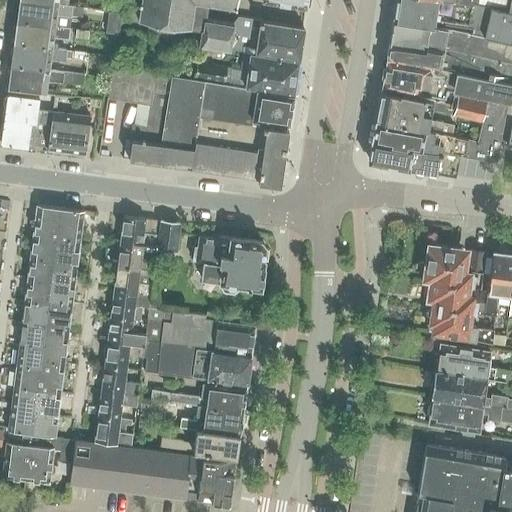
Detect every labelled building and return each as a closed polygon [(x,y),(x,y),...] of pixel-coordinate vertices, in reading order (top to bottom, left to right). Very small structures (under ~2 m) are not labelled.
[(69,28),(71,15),(82,16),(83,8),(72,6),(72,5),(67,4),(67,6),(23,0),(19,0),(17,21),(55,27),(55,26),(69,28)] [(104,0),(103,9),(116,11),(118,0),(104,0)] [(127,0),(127,3),(139,5),(139,7),(141,7),(139,16),(137,16),(137,19),(139,19),(148,21),(190,27),(194,1),(208,3),(211,4),(210,6),(213,6),(213,4),(229,7),(228,8),(231,9),(231,7),(236,8),(236,5),(236,0),(127,0)] [(262,0),(262,2),(306,9),(306,7),(307,0),(262,0)] [(452,0),(395,0),(393,20),(429,26),(511,43),(511,11),(471,3),(452,0)] [(511,0),(452,0),(471,3),(511,11),(511,0)] [(190,27),(148,21),(147,35),(197,43),(230,49),(233,23),(205,18),(208,3),(194,1),(190,27)] [(109,12),(106,33),(112,33),(119,34),(119,31),(121,13),(109,12)] [(296,47),(299,47),(302,29),(303,29),(303,27),(262,20),(262,19),(238,16),(233,23),(230,49),(242,51),(250,53),(251,52),(298,60),(298,58),(294,57),(296,47)] [(389,42),(389,44),(425,49),(426,45),(443,48),(487,58),(511,63),(511,43),(429,26),(393,20),(392,22),(393,22),(389,42)] [(68,39),(69,28),(55,26),(55,27),(17,21),(14,43),(52,49),(52,48),(54,37),(68,39)] [(89,31),(76,30),(75,38),(88,39),(89,31)] [(49,71),(49,69),(51,59),(65,61),(66,50),(52,48),(52,49),(14,43),(11,65),(49,71)] [(483,77),(487,58),(443,48),(426,45),(425,49),(389,44),(387,58),(439,68),(439,67),(483,77)] [(193,78),(206,80),(293,94),(293,92),(292,92),(292,93),(289,92),(291,81),(295,82),(295,80),(294,80),(297,62),(298,62),(298,60),(251,52),(250,53),(242,51),(240,68),(196,61),(193,78)] [(387,58),(386,58),(382,87),(418,94),(430,96),(445,99),(447,90),(487,98),(507,102),(510,83),(490,79),(484,78),(483,77),(439,68),(387,58)] [(511,63),(487,58),(483,77),(484,78),(490,79),(510,83),(511,83),(511,63)] [(11,65),(8,88),(18,89),(40,92),(42,80),(82,86),(84,74),(49,69),(49,71),(11,65)] [(129,139),(132,140),(194,147),(195,142),(199,115),(206,80),(193,78),(113,65),(107,98),(149,105),(145,125),(131,123),(129,139)] [(251,123),(252,118),(289,124),(293,94),(206,80),(199,115),(209,116),(251,123)] [(449,135),(451,126),(427,121),(431,100),(391,92),(381,90),(381,92),(376,119),(376,118),(375,120),(376,120),(449,135)] [(38,97),(7,93),(7,97),(4,99),(3,106),(5,109),(4,118),(50,124),(52,113),(37,111),(38,97)] [(481,122),(486,102),(457,95),(455,105),(454,108),(452,115),(481,122)] [(458,155),(496,162),(504,118),(507,102),(487,98),(486,102),(481,122),(476,140),(449,135),(376,120),(371,140),(371,141),(458,155)] [(85,154),(86,144),(90,115),(52,111),(52,113),(50,124),(48,146),(47,149),(85,154)] [(199,115),(195,142),(284,154),(287,129),(286,129),(287,128),(251,123),(209,116),(199,115)] [(50,124),(4,118),(3,128),(0,129),(0,138),(1,139),(1,143),(32,147),(33,144),(48,146),(50,124)] [(284,154),(195,142),(194,147),(132,140),(130,149),(129,159),(191,167),(279,180),(280,180),(284,154)] [(371,162),(399,167),(436,174),(436,173),(448,175),(455,177),(455,176),(458,155),(371,141),(368,158),(371,162)] [(56,240),(56,238),(60,208),(37,205),(33,236),(56,240)] [(60,208),(56,238),(80,241),(84,211),(60,208)] [(155,230),(156,220),(123,216),(120,241),(156,246),(158,234),(155,233),(155,230)] [(180,223),(176,223),(160,221),(159,230),(158,234),(156,246),(156,249),(174,251),(176,252),(179,233),(180,223)] [(242,286),(251,287),(261,288),(264,267),(263,267),(264,260),(263,260),(265,247),(265,246),(260,240),(260,241),(244,238),(243,239),(219,236),(218,238),(199,235),(197,245),(194,245),(192,260),(202,261),(199,278),(217,280),(217,282),(224,291),(233,293),(242,286)] [(30,258),(53,261),(56,240),(33,236),(30,258)] [(56,238),(56,240),(53,261),(52,269),(76,272),(80,241),(56,238)] [(117,266),(152,271),(154,257),(155,249),(156,249),(156,246),(120,241),(117,266)] [(462,261),(463,252),(447,249),(447,245),(434,244),(433,248),(431,247),(430,250),(426,249),(424,263),(428,263),(426,280),(429,281),(470,286),(479,288),(482,271),(484,260),(485,250),(470,249),(469,258),(467,269),(460,269),(462,261)] [(155,249),(154,257),(172,260),(174,251),(156,249),(155,249)] [(485,314),(496,316),(499,295),(511,296),(511,287),(511,253),(492,251),(491,261),(486,292),(484,301),(486,302),(486,303),(485,314)] [(52,269),(53,261),(30,258),(27,279),(50,283),(52,269)] [(117,266),(114,291),(149,295),(152,271),(117,266)] [(52,269),(50,283),(48,299),(72,302),(76,272),(52,269)] [(48,304),(48,299),(50,283),(27,279),(24,301),(48,304)] [(486,303),(486,302),(484,301),(477,300),(475,299),(476,294),(470,293),(470,286),(429,281),(426,297),(432,298),(431,306),(476,312),(476,313),(485,314),(486,303)] [(114,291),(110,316),(140,319),(142,306),(148,307),(149,295),(114,291)] [(155,295),(153,304),(164,306),(165,300),(162,296),(155,295)] [(48,299),(48,304),(45,325),(44,330),(68,333),(72,302),(48,299)] [(45,325),(48,304),(24,301),(22,322),(45,325)] [(432,324),(431,332),(442,334),(475,339),(475,340),(491,343),(493,329),(477,327),(478,325),(471,324),(473,314),(475,314),(476,313),(476,312),(431,306),(429,323),(432,324)] [(216,320),(204,319),(205,314),(172,310),(148,308),(145,333),(144,338),(210,347),(251,353),(251,351),(254,327),(255,327),(255,325),(245,324),(216,320)] [(140,319),(110,316),(107,341),(143,345),(144,338),(145,333),(139,332),(140,319)] [(42,347),(44,330),(45,325),(22,322),(19,344),(42,347)] [(44,330),(42,347),(40,360),(64,363),(68,333),(44,330)] [(193,377),(246,385),(249,369),(251,369),(253,355),(251,354),(251,353),(210,347),(144,338),(143,345),(142,357),(146,357),(144,371),(193,377)] [(126,368),(128,355),(142,357),(143,345),(107,341),(104,365),(126,368)] [(490,350),(450,344),(440,343),(436,369),(486,378),(511,382),(511,370),(488,367),(490,350)] [(39,368),(40,360),(42,347),(19,344),(16,365),(39,368)] [(40,360),(39,368),(37,390),(36,391),(60,394),(64,363),(40,360)] [(37,390),(39,368),(16,365),(13,386),(37,390)] [(104,365),(101,390),(137,395),(138,383),(125,381),(126,368),(104,365)] [(431,394),(431,396),(432,396),(511,408),(511,398),(507,398),(508,396),(491,393),(490,397),(483,396),(486,378),(436,369),(435,369),(434,371),(435,371),(431,394)] [(168,401),(196,406),(196,405),(243,411),(246,389),(236,387),(202,382),(186,380),(184,394),(169,392),(169,393),(168,401)] [(34,411),(36,391),(37,390),(13,386),(11,408),(34,411)] [(122,405),(135,406),(137,395),(101,390),(98,415),(120,418),(122,405)] [(150,390),(149,398),(168,401),(169,393),(150,390)] [(34,411),(34,412),(57,415),(60,394),(36,391),(34,411)] [(429,423),(438,424),(479,430),(481,413),(487,414),(486,419),(511,422),(511,408),(432,396),(431,404),(428,408),(427,415),(429,418),(429,423)] [(140,407),(150,408),(151,399),(141,398),(140,407)] [(196,429),(202,430),(202,429),(204,429),(239,434),(240,426),(243,423),(244,417),(242,413),(243,411),(196,405),(196,406),(194,419),(181,417),(179,427),(196,429)] [(34,412),(34,411),(11,408),(8,430),(31,433),(34,412)] [(31,433),(51,436),(54,436),(57,415),(34,412),(31,433)] [(130,446),(132,433),(124,432),(125,424),(130,425),(131,419),(120,418),(98,415),(94,441),(130,446)] [(159,446),(236,458),(239,434),(204,429),(202,429),(202,430),(196,429),(194,443),(183,441),(183,440),(161,436),(159,446)] [(2,476),(25,479),(30,445),(31,433),(8,430),(6,442),(2,476)] [(30,445),(25,479),(49,482),(53,451),(60,451),(62,438),(54,437),(54,436),(51,436),(31,433),(30,445)] [(59,459),(60,459),(71,461),(73,440),(62,438),(60,451),(59,459)] [(101,487),(184,498),(184,496),(196,497),(196,499),(217,502),(217,500),(220,500),(228,493),(229,493),(227,491),(228,488),(230,488),(232,480),(233,472),(234,465),(233,465),(234,462),(235,462),(236,461),(204,457),(204,456),(130,447),(81,441),(76,440),(70,483),(86,485),(101,487)] [(511,511),(511,469),(504,468),(505,457),(425,444),(416,496),(415,502),(422,511),(511,511)]
